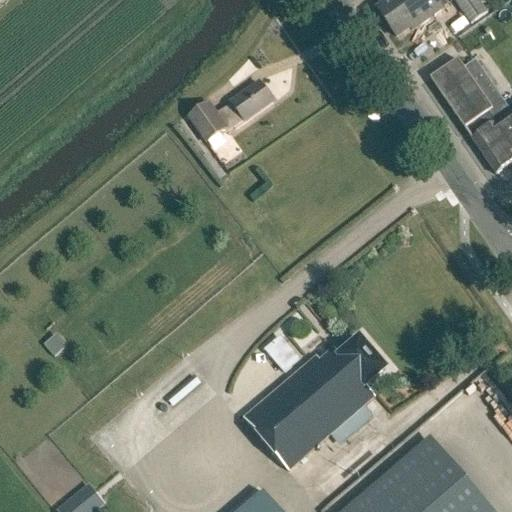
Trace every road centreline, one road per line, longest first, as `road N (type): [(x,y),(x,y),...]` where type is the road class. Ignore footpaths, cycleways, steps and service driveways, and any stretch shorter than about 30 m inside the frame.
road 1 (track): [(279,0),(0,260)]
road 2 (tertiary): [(511,258),(329,0)]
